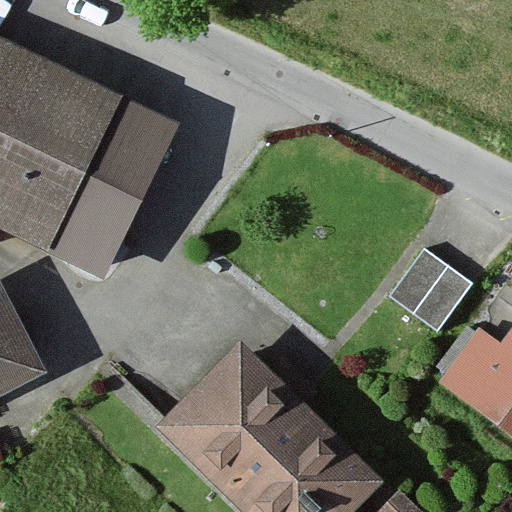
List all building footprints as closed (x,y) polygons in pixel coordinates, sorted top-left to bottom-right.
[(121,102),(0,42),(0,235),(45,257),(121,102)] [(472,284),(423,250),(389,297),(437,331),(472,284)] [(0,403),(43,383),(0,292),(0,403)] [(511,338),(504,350),(478,331),(439,385),(511,438),(511,338)] [(354,511),(383,482),(242,347),(159,434),(240,511),(354,511)]
